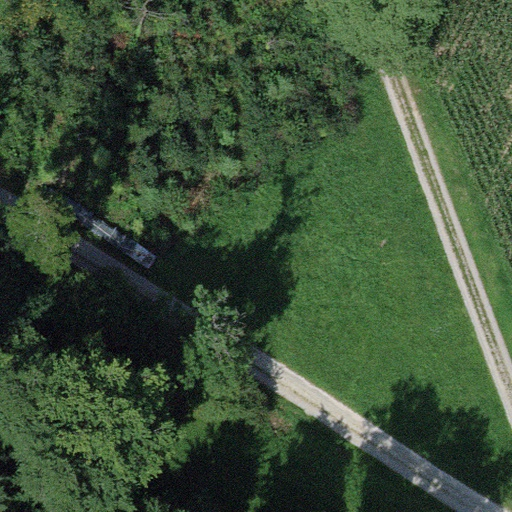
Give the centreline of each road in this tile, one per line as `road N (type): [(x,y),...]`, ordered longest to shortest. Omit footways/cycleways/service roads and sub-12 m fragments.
road 1 (track): [(477,511),(0,222)]
road 2 (track): [(511,345),(386,0)]
